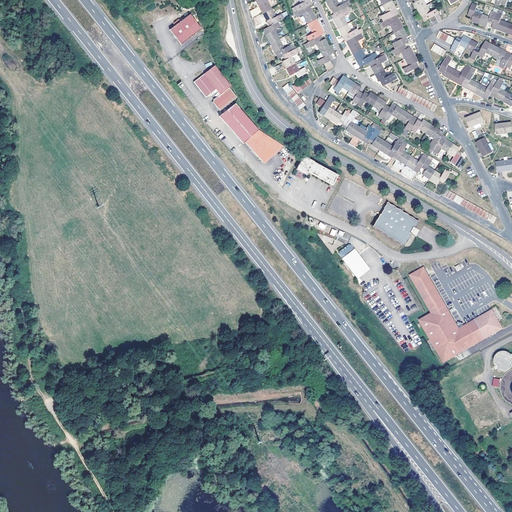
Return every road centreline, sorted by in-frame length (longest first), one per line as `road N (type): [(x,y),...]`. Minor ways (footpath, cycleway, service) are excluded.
road 1 (motorway): [(491,511),(84,0)]
road 2 (motorway): [(53,0),(323,345)]
road 3 (unclassified): [(471,235),(445,252),(397,256),(286,196),(190,88),(160,28)]
road 4 (secondary): [(471,235),(277,120),(254,95),(228,0)]
road 5 (residential): [(511,239),(317,131)]
road 6 (motorway): [(323,345),(459,511)]
road 7 (motorway): [(323,345),(441,511)]
road 8 (track): [(27,359),(34,385),(112,511)]
road 9 (track): [(405,511),(348,434),(324,420),(305,393)]
road 10 (residential): [(243,0),(275,92),(317,131)]
road 11 (residential): [(460,132),(344,66)]
